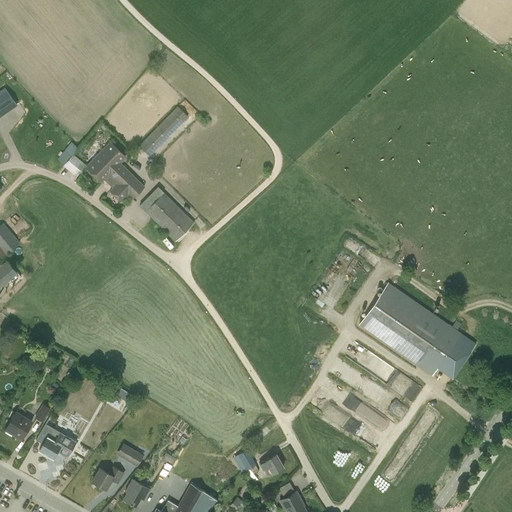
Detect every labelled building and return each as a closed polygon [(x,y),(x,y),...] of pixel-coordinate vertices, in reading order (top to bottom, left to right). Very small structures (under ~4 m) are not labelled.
[(0,116),(17,104),(16,103),(19,101),(15,94),(12,97),(5,87),(0,90),(0,116)] [(139,145),(149,156),(188,116),(178,105),(139,145)] [(133,199),(145,186),(119,162),(125,156),(112,143),(102,154),(101,153),(86,168),(101,183),(105,179),(114,188),(110,192),(121,202),(128,194),(133,199)] [(58,158),(65,164),(73,155),(65,149),(58,158)] [(73,155),(65,164),(63,166),(77,177),(86,165),(73,154),(73,155)] [(195,222),(165,193),(158,186),(139,205),(146,212),(176,241),(195,222)] [(0,286),(17,271),(8,260),(11,256),(9,254),(20,242),(3,223),(0,225),(0,286)] [(388,281),(358,325),(432,376),(462,333),(388,281)] [(93,405),(99,411),(105,404),(99,398),(93,405)] [(35,417),(43,422),(51,408),(43,403),(35,417)] [(21,439),(32,421),(16,411),(5,429),(21,439)] [(61,432),(55,441),(47,436),(39,450),(53,458),(57,451),(67,457),(76,441),(61,432)] [(116,454),(137,466),(144,455),(123,442),(116,454)] [(256,464),(247,448),(232,456),(242,472),(247,469),(250,474),(258,469),(255,464),(256,464)] [(163,461),(173,465),(176,456),(166,452),(163,461)] [(263,469),(264,469),(268,476),(272,473),(283,467),(275,454),(259,463),(263,469)] [(106,489),(112,479),(118,483),(125,472),(114,465),(108,472),(100,467),(92,481),(106,489)] [(156,508),(154,511),(209,511),(217,500),(189,483),(193,476),(179,468),(162,497),(167,500),(161,511),(156,508)] [(150,488),(132,478),(125,491),(127,492),(123,499),(136,506),(141,497),(143,499),(150,488)] [(296,491),(279,500),(283,508),(285,507),(287,511),(307,511),(300,499),(301,498),(296,491)] [(259,495),(254,502),(260,507),(265,501),(259,495)] [(230,503),(236,511),(243,511),(247,509),(238,497),(230,503)]
